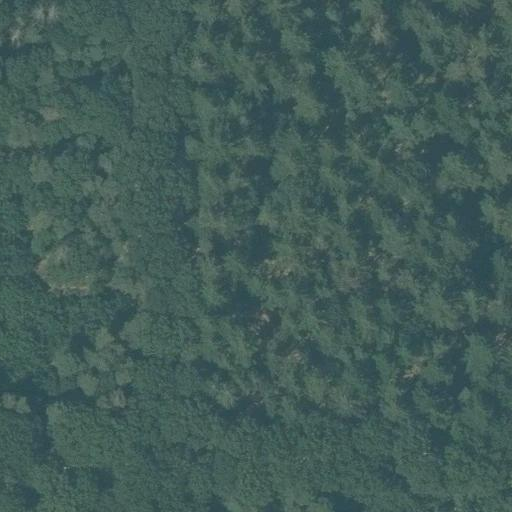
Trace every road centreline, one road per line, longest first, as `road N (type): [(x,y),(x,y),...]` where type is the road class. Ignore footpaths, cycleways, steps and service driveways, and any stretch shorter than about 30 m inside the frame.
road 1 (track): [(181,463),(511,453)]
road 2 (track): [(0,472),(164,470),(181,463)]
